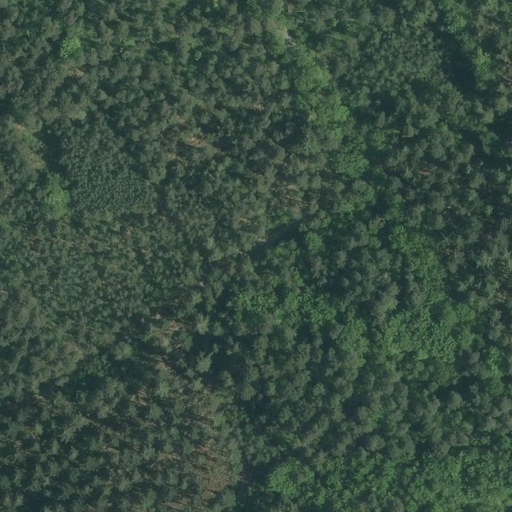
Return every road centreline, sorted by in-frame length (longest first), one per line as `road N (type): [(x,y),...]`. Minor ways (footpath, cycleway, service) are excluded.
road 1 (track): [(218,511),(251,478),(211,392),(202,294),(210,265),(267,240),(389,154),(469,165),(511,138)]
road 2 (unclassified): [(511,399),(263,0)]
